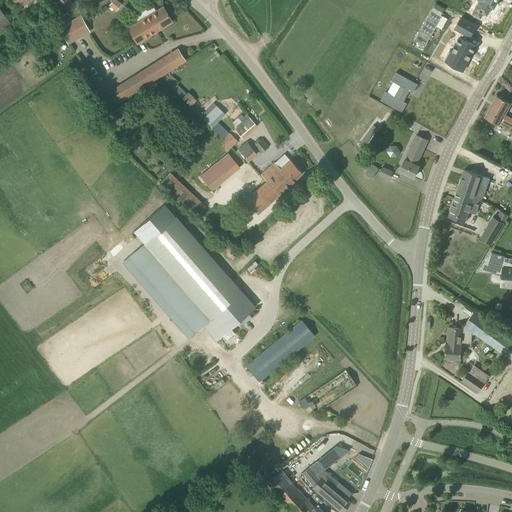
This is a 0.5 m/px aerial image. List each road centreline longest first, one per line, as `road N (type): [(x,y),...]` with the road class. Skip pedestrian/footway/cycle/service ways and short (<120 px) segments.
road 1 (unclassified): [(418,253),(400,249),(371,221),(204,11)]
road 2 (unknown): [(285,427),(234,366),(265,324),(282,260),(351,196)]
road 3 (tertiary): [(418,253),(447,151),(511,37)]
road 4 (residential): [(373,491),(511,499)]
road 5 (residential): [(511,470),(394,434)]
